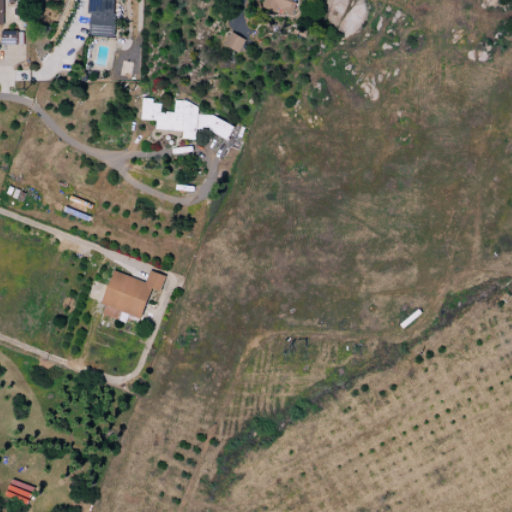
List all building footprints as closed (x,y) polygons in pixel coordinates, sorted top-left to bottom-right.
[(114,0),(89,0),(89,14),(91,15),(89,35),(115,38),(118,9),(114,9),(114,0)] [(272,0),(267,11),(292,20),(298,3),(295,2),(295,0),(272,0)] [(2,32),(2,45),(18,45),(18,31),(2,32)] [(233,33),(225,45),(239,54),(246,41),(233,33)] [(144,99),(142,121),(157,122),(156,129),(183,132),(183,139),(195,140),(198,129),(210,129),(216,117),(199,116),(199,109),(187,102),(176,102),(176,113),(161,113),(162,104),(153,104),(154,99),(144,99)] [(114,270),(101,305),(106,306),(102,316),(141,329),(155,290),(161,292),(167,276),(150,270),(146,281),(114,270)]
